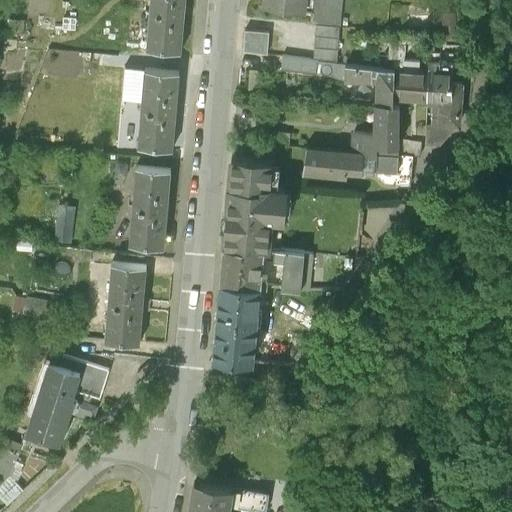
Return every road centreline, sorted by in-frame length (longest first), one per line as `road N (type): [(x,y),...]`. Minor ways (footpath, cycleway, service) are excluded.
road 1 (residential): [(184,370),(308,388),(339,372),(483,152),(507,0)]
road 2 (residential): [(184,370),(223,0)]
road 3 (residential): [(173,445),(125,447),(39,511)]
